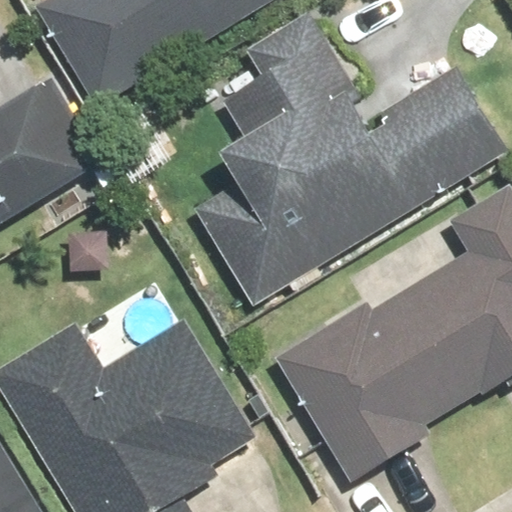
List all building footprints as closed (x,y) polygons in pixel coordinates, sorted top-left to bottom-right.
[(57,0),(35,13),(94,109),(276,0),(57,0)] [(245,311),(505,152),(454,71),(353,132),(340,108),(356,98),(305,13),(205,73),(246,142),(171,188),(245,311)] [(0,227),(99,170),(48,83),(0,111),(0,227)] [(363,304),(272,363),(349,484),(425,436),(419,425),(498,375),(506,390),(511,385),(511,205),(502,189),(445,223),(466,254),(370,315),(363,304)] [(101,368),(73,325),(0,370),(0,402),(68,511),(178,511),(175,506),(216,480),(207,467),(250,439),(176,321),(101,368)] [(0,511),(33,511),(0,458),(0,511)]
